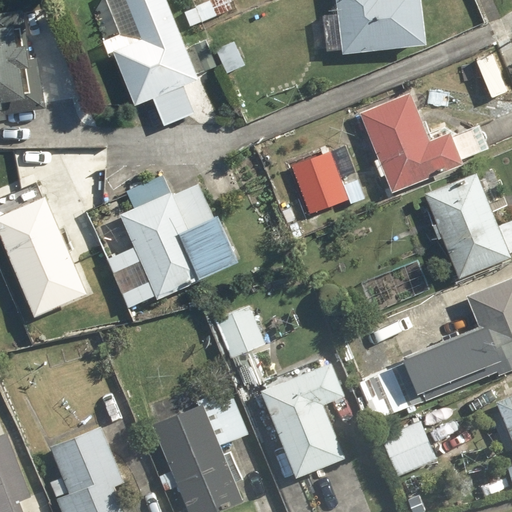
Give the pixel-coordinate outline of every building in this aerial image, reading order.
[(200,77),(167,0),(106,0),(120,33),(105,39),(110,52),(113,51),(136,106),(155,98),(166,124),(197,111),(185,83),(200,77)] [(230,0),(208,0),(185,11),(193,27),(234,7),(230,0)] [(334,12),(323,14),(327,50),(345,48),(346,52),(427,43),(422,0),(338,0),(339,5),(334,5),(334,12)] [(0,105),(4,104),(3,99),(24,95),(18,66),(31,63),(27,42),(14,45),(12,36),(18,34),(15,21),(0,23),(0,105)] [(410,92),(362,112),(396,190),(463,161),(462,158),(489,147),(480,125),(452,136),(448,127),(429,135),(410,92)] [(331,150),(293,163),(311,215),(350,201),(331,150)] [(442,237),(445,235),(461,276),(511,256),(511,252),(511,220),(500,226),(494,212),(508,207),(493,169),(480,174),(479,172),(428,191),(439,219),(436,221),(442,237)] [(96,224),(109,257),(129,305),(156,294),(158,298),(240,264),(219,215),(214,217),(204,192),(194,196),(190,187),(173,194),(165,174),(127,190),(134,208),(96,224)] [(44,194),(0,214),(0,228),(38,312),(87,289),(44,194)] [(511,275),(468,293),(481,327),(393,361),(406,393),(418,388),(422,399),(501,369),(502,373),(511,369),(511,275)] [(249,304),(216,319),(244,384),(265,375),(253,348),(266,343),(249,304)] [(371,324),(338,339),(347,359),(380,344),(371,324)] [(331,358),(262,385),(298,473),(346,454),(325,402),(346,393),(331,358)] [(249,433),(230,387),(152,419),(173,469),(162,473),(169,490),(183,484),(194,511),(212,511),(243,500),(220,445),(249,433)] [(511,395),(496,402),(511,436),(511,395)] [(422,421),(383,438),(400,475),(438,459),(434,450),(443,446),(433,422),(424,426),(422,421)] [(125,480),(101,424),(55,443),(67,472),(50,480),(64,511),(127,511),(116,484),(125,480)] [(32,496),(7,432),(0,434),(0,511),(25,511),(21,500),(32,496)]
